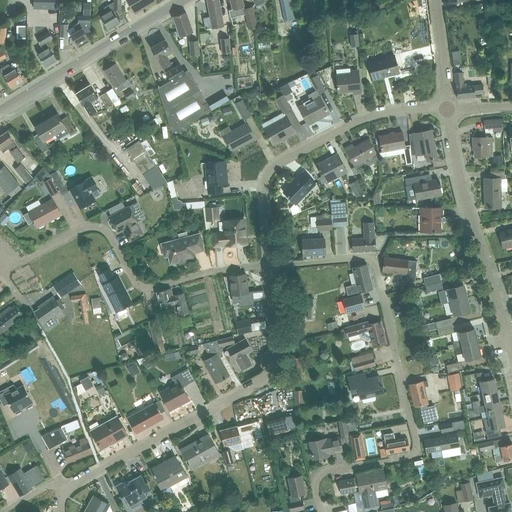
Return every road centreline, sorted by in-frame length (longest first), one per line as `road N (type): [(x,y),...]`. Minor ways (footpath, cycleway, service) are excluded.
road 1 (residential): [(265,266),(370,259),(376,270),(415,454),(313,480),(321,511)]
road 2 (residential): [(59,503),(79,482),(256,384),(271,345),(265,266)]
road 3 (residential): [(0,274),(86,229),(109,235),(139,286),(265,266)]
road 4 (residential): [(265,266),(262,191),(272,172),(369,118),(445,110)]
road 5 (unclassified): [(511,358),(469,225),(445,110)]
road 6 (tertiary): [(0,112),(186,0)]
